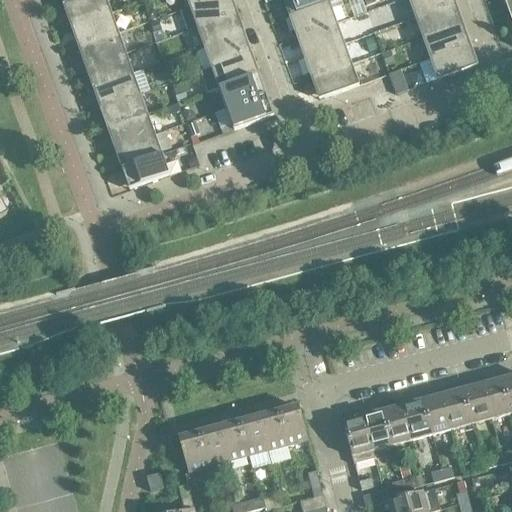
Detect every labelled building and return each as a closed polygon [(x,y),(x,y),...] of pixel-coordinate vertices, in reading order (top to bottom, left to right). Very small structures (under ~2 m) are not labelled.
[(111,15),(105,0),(84,0),(64,8),(66,15),(71,14),(76,27),(111,15)] [(215,0),(186,0),(190,9),(215,0)] [(237,15),(235,8),(230,10),(226,0),(215,0),(190,9),(197,30),(237,15)] [(330,5),(327,0),(282,0),(285,6),(290,4),(294,18),(330,5)] [(456,6),(453,0),(450,0),(448,1),(447,0),(408,0),(416,20),(456,6)] [(337,26),(330,5),(294,18),(299,31),(294,33),(297,40),(337,26)] [(458,28),(453,15),(458,13),(456,6),(416,20),(423,41),(458,28)] [(118,35),(111,15),(76,27),(81,41),(76,42),(78,49),(118,35)] [(240,37),(235,24),(240,22),(237,15),(197,30),(204,50),(240,37)] [(344,46),(337,26),(297,40),(299,47),(304,45),(309,58),(344,46)] [(470,47),(468,40),(463,42),(458,28),(423,41),(430,61),(470,47)] [(126,55),(118,35),(78,49),(81,56),(86,54),(90,68),(126,55)] [(252,56),(249,49),(244,51),(240,37),(204,50),(212,70),(252,56)] [(351,66),(344,46),(309,58),(314,72),(309,74),(311,81),(351,66)] [(473,70),(468,55),(473,54),(470,47),(430,61),(438,82),(473,70)] [(133,76),(126,55),(90,68),(95,81),(90,83),(93,90),(133,76)] [(254,78),(249,65),(254,63),(252,56),(212,70),(219,91),(254,78)] [(359,88),(351,66),(311,81),(314,87),(319,86),(324,100),(359,88)] [(140,96),(133,76),(93,90),(95,97),(100,95),(105,108),(140,96)] [(266,97),(264,90),(259,91),(254,78),(219,91),(226,111),(266,97)] [(147,116),(140,96),(105,108),(110,122),(105,124),(108,131),(147,116)] [(269,120),(264,105),(269,104),(266,97),(226,111),(234,132),(269,120)] [(155,137),(147,116),(108,131),(110,137),(115,136),(120,149),(155,137)] [(162,157),(155,137),(120,149),(124,163),(120,164),(122,171),(162,157)] [(170,178),(162,157),(122,171),(125,178),(129,176),(134,191),(170,178)] [(200,167),(196,158),(189,161),(192,170),(200,167)] [(511,415),(511,378),(502,381),(511,416),(511,415)] [(511,416),(502,381),(482,387),(491,421),(511,416)] [(491,421),(482,387),(462,392),(472,427),(491,421)] [(472,427),(462,392),(443,397),(452,432),(472,427)] [(452,432),(443,397),(423,402),(432,437),(452,432)] [(432,437),(423,402),(403,408),(412,442),(432,437)] [(309,443),(299,408),(279,414),(288,449),(309,443)] [(412,442),(403,408),(383,413),(393,448),(412,442)] [(393,448),(383,413),(363,418),(373,453),(393,448)] [(288,449),(279,414),(259,419),(268,454),(288,449)] [(373,453),(363,418),(343,424),(352,459),(373,453)] [(268,454),(259,419),(239,424),(249,459),(268,454)] [(249,459),(239,424),(220,430),(229,464),(249,459)] [(229,464),(220,430),(200,435),(209,470),(229,464)] [(209,470),(200,435),(179,440),(189,475),(209,470)] [(511,464),(511,456),(511,453),(501,456),(504,466),(511,464)] [(504,466),(501,456),(491,459),(494,469),(504,466)] [(494,469),(491,459),(480,461),(483,472),(494,469)] [(454,480),(451,469),(441,472),(444,482),(454,480)] [(444,482),(441,472),(431,475),(434,485),(444,482)] [(320,485),(317,473),(308,476),(311,488),(320,485)] [(164,490),(160,476),(147,479),(151,494),(164,490)] [(374,489),(372,480),(359,484),(361,492),(374,489)] [(415,490),(412,480),(402,482),(405,493),(415,490)] [(405,493),(402,482),(392,485),(395,496),(405,493)] [(323,498),(320,485),(311,488),(314,500),(323,498)] [(191,499),(187,486),(178,489),(182,501),(191,499)] [(389,503),(386,492),(363,498),(366,510),(388,504),(389,503)] [(427,511),(423,494),(389,503),(388,504),(390,511),(427,511)] [(469,504),(467,494),(456,496),(459,507),(469,504)] [(323,498),(314,500),(300,504),(302,511),(317,511),(326,510),(323,498)] [(189,511),(194,511),(191,499),(182,501),(184,511),(189,511)] [(257,511),(266,510),(263,499),(252,502),(255,511),(257,511)] [(255,511),(252,502),(242,505),(244,511),(255,511)]
